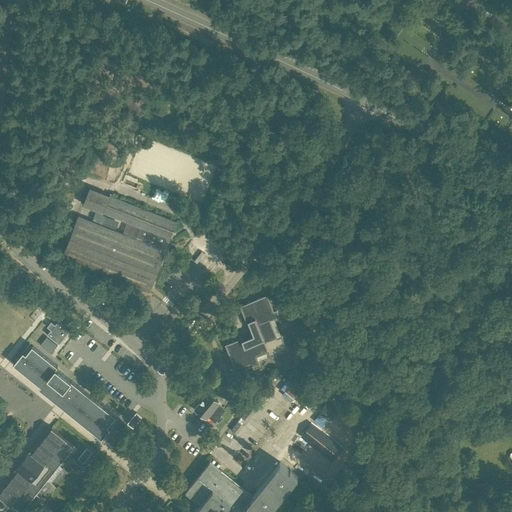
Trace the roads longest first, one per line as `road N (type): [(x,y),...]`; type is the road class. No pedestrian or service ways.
road 1 (secondary): [(364,102),(146,0)]
road 2 (residential): [(310,406),(325,383),(325,364),(282,224)]
road 3 (residential): [(161,366),(282,224)]
road 4 (residential): [(0,233),(132,342)]
road 5 (secondary): [(511,183),(364,102)]
road 6 (unknown): [(468,0),(430,59),(511,110)]
road 7 (residential): [(222,460),(250,483),(310,406)]
road 8 (residential): [(310,406),(283,385),(222,460)]
road 9 (residential): [(14,0),(0,122)]
